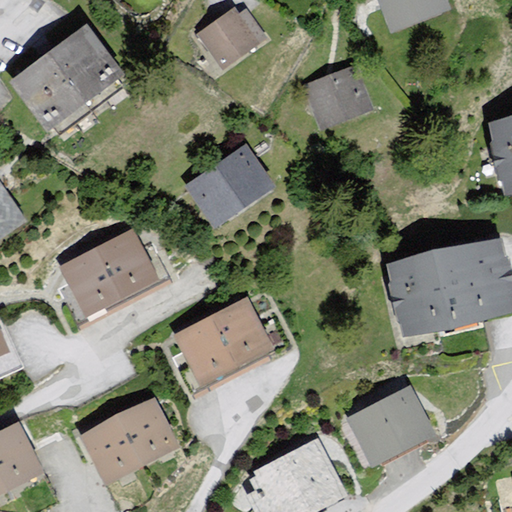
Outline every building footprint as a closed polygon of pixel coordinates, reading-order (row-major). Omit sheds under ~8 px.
[(463,0),(389,0),(403,30),(466,6),(463,0)] [(242,8),(202,36),(232,71),(277,40),(254,11),(246,14),(242,8)] [(103,23),(23,82),(65,134),(143,73),(103,23)] [(365,65),(309,86),(332,129),(387,109),(365,65)] [(511,120),(503,124),(511,157),(511,120)] [(257,146),(197,186),(228,228),(291,187),(257,146)] [(11,180),(0,186),(0,252),(45,220),(11,180)] [(142,231),(71,267),(100,318),(176,280),(142,231)] [(511,239),(454,248),(399,264),(420,335),(511,314),(511,239)] [(258,296),(183,336),(213,391),(291,350),(258,296)] [(0,301),(0,362),(27,350),(0,301)] [(418,387),(356,419),(385,466),(446,434),(418,387)] [(165,401),(92,437),(123,484),(192,448),(165,401)] [(30,424),(0,438),(0,500),(59,472),(30,424)] [(260,492),(252,498),(261,511),(327,511),(363,494),(353,458),(338,444),(321,435),(312,434),(307,439),(311,447),(261,472),(263,477),(256,480),(260,492)]
